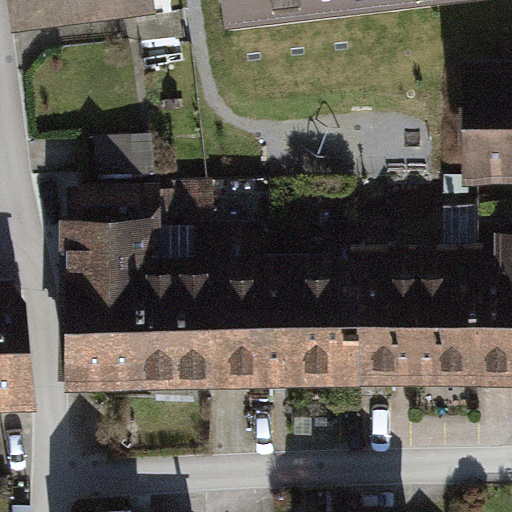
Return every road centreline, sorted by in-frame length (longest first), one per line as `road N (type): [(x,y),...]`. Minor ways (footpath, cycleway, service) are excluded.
road 1 (residential): [(511,467),(52,475)]
road 2 (residential): [(52,475),(49,330),(26,242)]
road 3 (residential): [(26,242),(0,84)]
